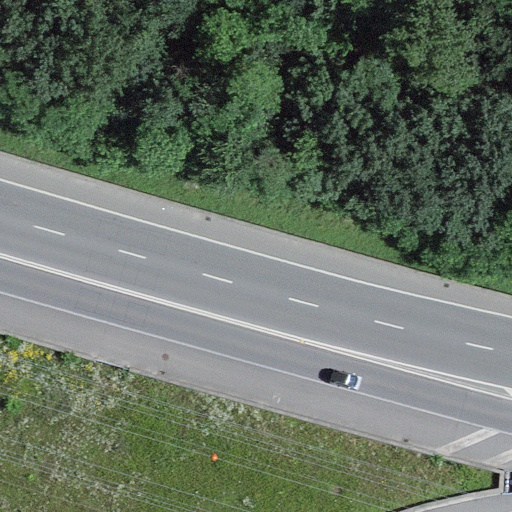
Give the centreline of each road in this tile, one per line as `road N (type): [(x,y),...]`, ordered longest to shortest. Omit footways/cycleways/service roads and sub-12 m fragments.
road 1 (trunk): [(0,274),(511,420)]
road 2 (trunk): [(511,355),(0,218)]
